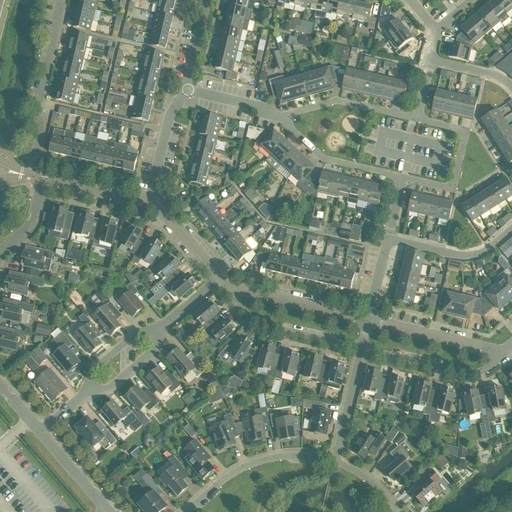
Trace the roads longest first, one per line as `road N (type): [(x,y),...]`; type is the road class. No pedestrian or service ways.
road 1 (residential): [(26,173),(60,0)]
road 2 (residential): [(334,461),(272,457),(245,466),(185,511)]
road 3 (residential): [(403,177),(452,187),(466,130),(415,117)]
road 4 (residential): [(361,349),(479,376),(505,350)]
road 5 (residential): [(230,287),(254,323),(361,349)]
road 6 (residential): [(275,114),(322,157),(403,177)]
road 7 (residential): [(415,117),(335,99),(275,114)]
road 8 (residential): [(505,350),(367,320)]
road 9 (residential): [(367,320),(230,287)]
road 10 (residential): [(387,240),(472,255),(511,229)]
